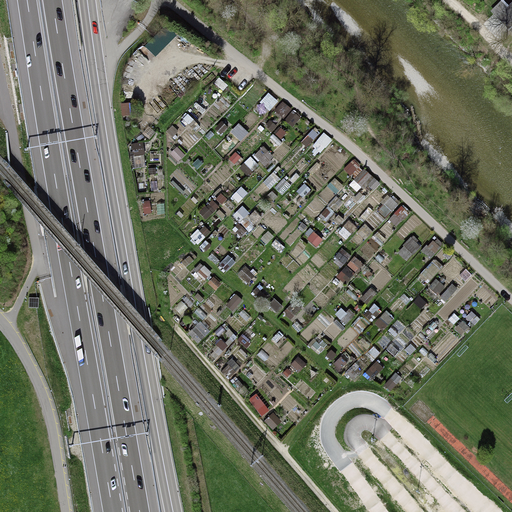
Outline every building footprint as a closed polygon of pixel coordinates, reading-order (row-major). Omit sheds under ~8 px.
[(511,4),(500,16),(511,28),(511,4)] [(145,47),(156,58),(177,37),(166,26),(145,47)] [(270,111),(278,100),(271,95),(263,105),(270,111)] [(292,110),(283,102),(275,112),(283,119),(292,110)] [(300,118),(292,112),(285,121),(293,128),(300,118)] [(272,133),(277,127),(269,121),(265,127),(272,133)] [(228,128),(222,122),(215,129),(220,135),(228,128)] [(243,139),(247,134),(239,127),(236,131),(238,134),(237,135),(243,139)] [(287,135),(280,127),(273,133),(281,141),(287,135)] [(315,128),(301,143),(307,148),(321,133),(315,128)] [(333,141),(324,133),(312,147),(321,154),(333,141)] [(145,155),(143,143),(131,144),(133,157),(131,157),(133,169),(146,167),(144,155),(145,155)] [(254,156),(266,168),(273,162),(271,160),(274,157),(263,146),(254,156)] [(170,155),(178,163),(185,155),(177,147),(170,155)] [(244,160),(236,153),(228,162),(233,167),(235,165),(238,167),(244,160)] [(363,170),(353,160),(343,170),(350,177),(353,175),(354,177),(353,178),(354,180),(349,185),(357,193),(361,188),(368,196),(380,184),(364,169),(363,170)] [(292,186),(284,178),(275,188),(283,196),(292,186)] [(173,181),(171,183),(183,195),(185,193),(173,181)] [(311,191),(305,184),(297,192),(303,198),(311,191)] [(222,205),(227,199),(222,194),(216,200),(222,205)] [(399,205),(390,197),(377,211),(385,219),(399,205)] [(150,201),(142,202),(144,215),(152,213),(150,201)] [(219,208),(212,201),(206,207),(205,205),(199,212),(200,213),(199,214),(206,221),(219,208)] [(397,215),(396,214),(389,220),(396,228),(410,214),(404,209),(397,215)] [(241,238),(247,232),(238,224),(232,231),(241,238)] [(357,233),(365,241),(373,232),(365,224),(357,233)] [(192,239),(198,246),(211,233),(205,227),(200,231),(198,230),(190,237),(192,239)] [(320,236),(326,240),(330,235),(324,231),(320,236)] [(316,248),(323,241),(314,233),(307,240),(316,248)] [(411,238),(411,237),(402,247),(403,248),(398,254),(407,262),(412,255),(413,256),(421,247),(417,243),(419,241),(413,236),(411,238)] [(421,252),(430,260),(445,245),(438,239),(434,242),(433,241),(428,247),(427,246),(421,252)] [(189,254),(195,260),(197,258),(191,252),(189,254)] [(182,263),(186,267),(194,261),(190,256),(182,263)] [(443,267),(435,259),(421,274),(430,282),(443,267)] [(347,266),(358,274),(362,270),(351,261),(347,266)] [(212,273),(204,267),(200,264),(193,271),(195,273),(193,275),(202,284),(207,278),(209,281),(212,278),(210,275),(212,273)] [(356,275),(346,266),(337,277),(346,286),(356,275)] [(248,285),(256,277),(245,267),(238,275),(248,285)] [(208,284),(216,291),(222,284),(214,277),(208,284)] [(428,288),(438,296),(445,287),(436,279),(428,288)] [(458,290),(452,284),(439,299),(444,304),(458,290)] [(263,305),(268,298),(261,291),(263,289),(259,285),(251,294),(263,305)] [(378,293),(372,287),(361,300),(367,305),(378,293)] [(226,306),(233,312),(242,301),(236,295),(226,306)] [(277,314),(283,308),(274,300),(269,306),(277,314)] [(283,313),(291,320),(302,309),(294,302),(283,313)] [(383,312),(374,304),(364,316),(372,323),(383,312)] [(391,315),(386,311),(374,324),(383,332),(394,320),(389,317),(391,315)] [(481,321),(472,312),(466,318),(475,327),(481,321)] [(470,329),(462,322),(455,330),(461,336),(465,332),(466,333),(470,329)] [(206,338),(195,326),(188,333),(198,345),(206,338)] [(237,341),(247,349),(253,342),(251,340),(256,334),(249,327),(237,341)] [(216,345),(223,353),(238,338),(228,328),(226,330),(228,332),(225,334),(229,339),(225,343),(221,340),(216,345)] [(308,345),(318,355),(327,346),(317,336),(308,345)] [(326,357),(331,362),(337,356),(332,351),(326,357)] [(298,374),(307,365),(299,357),(290,366),(298,374)] [(348,365),(341,358),(334,365),(341,372),(348,365)] [(221,372),(228,380),(241,368),(232,359),(226,364),(228,366),(221,372)] [(383,369),(376,362),(365,373),(366,374),(364,375),(367,378),(368,376),(372,380),(383,369)] [(283,374),(287,378),(292,373),(288,369),(283,374)] [(402,379),(396,374),(384,386),(390,392),(402,379)] [(231,382),(245,398),(250,394),(236,377),(231,382)] [(261,417),(269,411),(256,395),(249,400),(261,417)] [(282,422),(273,413),(264,421),(272,431),(282,422)]
